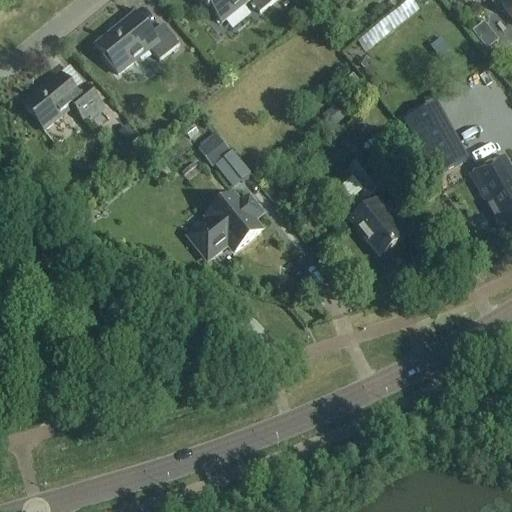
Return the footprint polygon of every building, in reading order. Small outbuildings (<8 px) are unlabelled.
[(197,0),(205,9),(204,10),(207,14),(210,12),(221,26),(250,3),(260,16),(279,0),(197,0)] [(511,0),(488,0),(489,1),(490,0),(494,0),(511,22),(511,0)] [(96,50),(118,77),(150,52),(159,64),(179,48),(163,27),(150,37),(135,18),(96,50)] [(441,41),(430,49),(438,61),(449,52),(441,41)] [(363,59),(357,67),(364,71),(369,63),(363,59)] [(353,77),(346,83),(354,92),(360,86),(353,77)] [(26,111),(44,133),(73,110),(85,126),(103,112),(84,88),(75,96),(60,78),(27,105),(26,111)] [(435,107),(403,125),(435,181),(466,163),(435,107)] [(320,120),(329,131),(341,121),(332,109),(320,120)] [(496,111),(483,117),(495,142),(508,135),(496,111)] [(127,129),(118,136),(128,148),(137,141),(127,129)] [(217,140),(202,152),(214,168),(230,155),(217,140)] [(249,176),(232,155),(215,170),(233,190),(249,176)] [(509,228),(511,233),(511,175),(504,161),(471,179),(501,232),(509,228)] [(344,175),(366,201),(382,188),(361,162),(344,175)] [(249,203),(240,210),(232,199),(206,220),(213,228),(193,244),(208,263),(228,247),(235,256),(260,235),(252,224),(260,217),(249,203)] [(350,225),(379,261),(404,241),(384,216),(387,214),(378,202),(350,225)]
